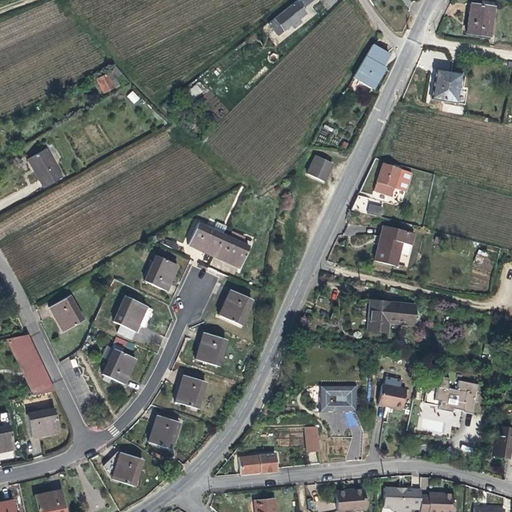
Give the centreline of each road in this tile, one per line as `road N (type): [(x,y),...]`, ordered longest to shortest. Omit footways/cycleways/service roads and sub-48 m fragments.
road 1 (tertiary): [(189,477),(250,396),(416,38)]
road 2 (residential): [(189,477),(208,483),(415,467),(511,489)]
road 3 (residential): [(0,262),(89,446)]
road 4 (residential): [(89,446),(136,407),(201,285)]
